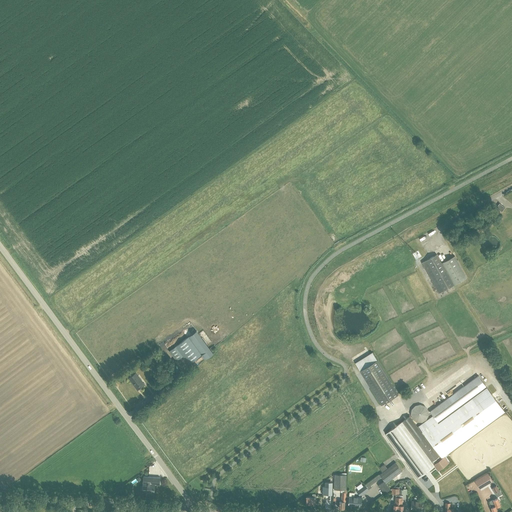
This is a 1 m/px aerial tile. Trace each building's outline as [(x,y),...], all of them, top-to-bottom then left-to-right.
[(496,207),(502,212),(505,208),(500,203),(496,207)] [(339,241),(331,229),(327,231),(335,243),(339,241)] [(440,293),(454,285),(437,255),(423,263),(440,293)] [(446,260),(442,263),(448,273),(451,279),(454,284),(455,285),(455,284),(467,278),(467,277),(464,272),(460,266),(455,256),(454,256),(453,257),(446,260)] [(214,354),(202,337),(197,331),(169,351),(176,361),(183,356),(189,364),(202,354),(206,359),(211,356),(214,354)] [(355,363),(381,405),(398,394),(373,352),(355,363)] [(142,386),(145,384),(137,372),(130,377),(133,382),(134,381),(138,387),(141,385),(142,386)] [(433,416),(418,427),(410,416),(386,433),(419,478),(436,465),(439,469),(438,470),(439,471),(450,463),(445,456),(491,422),(505,411),(479,376),(430,412),(433,416)] [(380,475),(386,483),(402,471),(396,462),(380,475)] [(492,481),(488,473),(475,480),(480,488),(492,481)] [(382,477),(379,474),(365,485),(357,491),(360,495),(361,494),(362,495),(369,490),(372,487),(371,485),(382,477)] [(346,490),(347,475),(335,475),(334,489),(346,490)] [(143,492),(154,493),(155,485),(160,485),(160,478),(144,477),(143,492)] [(390,489),(384,481),(378,485),(384,493),(390,489)] [(332,495),(332,482),(325,482),(325,486),(323,486),(323,494),(332,495)] [(355,493),(350,493),(349,505),(356,506),(356,507),(361,508),(362,498),(354,497),(355,493)] [(312,497),(306,497),(306,504),(314,504),(315,497),(315,494),(312,494),(312,497)] [(501,505),(498,498),(490,501),(492,507),(491,508),(492,511),(498,511),(496,507),(501,505)] [(422,511),(423,502),(412,501),(411,509),(417,509),(417,510),(422,511)] [(453,511),(454,509),(450,508),(450,503),(446,503),(445,511),(447,511),(453,511)]
